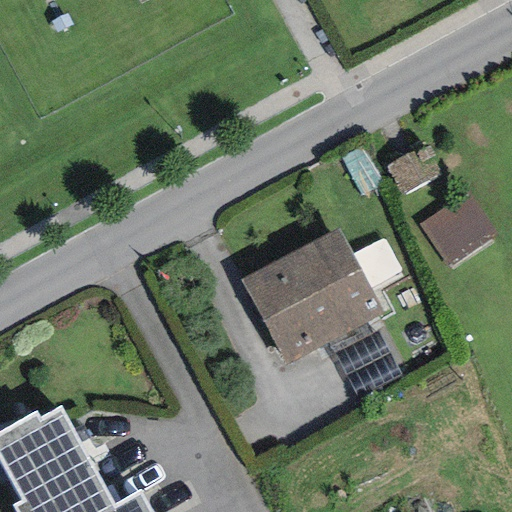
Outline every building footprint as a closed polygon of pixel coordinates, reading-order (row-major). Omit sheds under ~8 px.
[(383,167),(399,196),(441,173),(424,144),(383,167)] [(466,193),(419,225),(448,268),(496,235),(466,193)] [(339,230),(241,281),(285,364),(382,313),(339,230)] [(402,379),(377,332),(333,355),(358,403),(402,379)] [(12,507),(15,511),(103,511),(114,506),(59,409),(40,420),(37,413),(0,434),(0,462),(22,501),(12,507)] [(147,511),(137,493),(114,506),(103,511),(147,511)]
